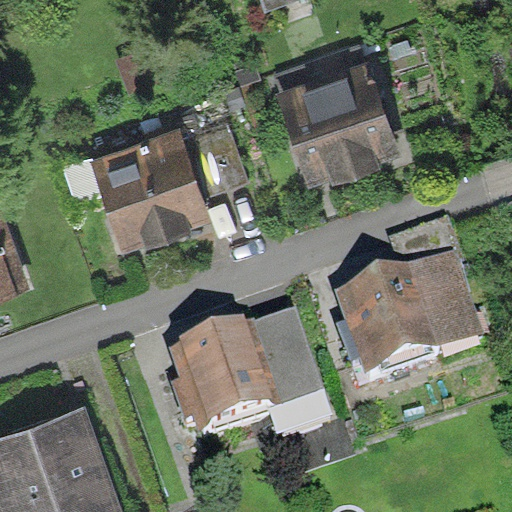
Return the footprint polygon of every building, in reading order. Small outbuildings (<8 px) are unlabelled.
[(309,0),(263,0),(269,15),(309,0)] [(370,77),(279,111),(307,188),(334,178),(339,191),(379,176),(374,164),(399,155),(370,77)] [(228,132),(178,140),(93,174),(127,259),(212,225),(204,203),(249,185),(228,132)] [(0,304),(32,292),(0,208),(0,304)] [(457,269),(337,313),(368,398),(488,354),(457,269)] [(335,432),(299,330),(172,374),(180,397),(172,400),(187,441),(193,439),(201,461),(273,436),(278,452),(335,432)] [(117,511),(97,459),(81,415),(0,445),(0,511),(117,511)]
